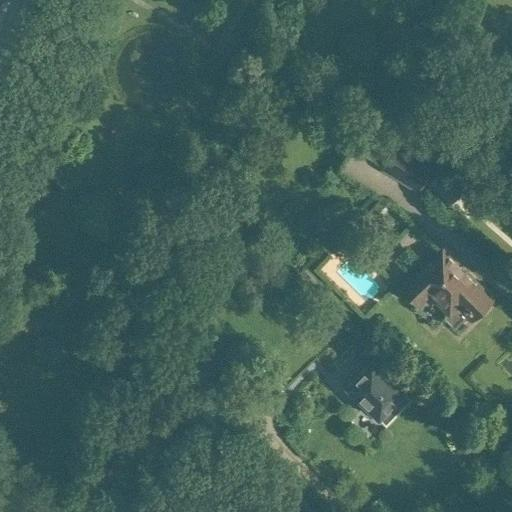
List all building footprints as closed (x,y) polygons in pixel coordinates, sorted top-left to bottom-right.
[(402,131),(398,138),(406,142),(410,136),(403,132),(402,131)] [(396,141),(379,169),(418,193),(435,166),(396,141)] [(449,204),(462,187),(438,169),(425,186),(449,204)] [(231,238),(219,252),(238,268),(250,254),(231,238)] [(402,289),(402,290),(416,304),(427,293),(433,299),(435,298),(449,311),(444,316),(454,326),(467,313),(472,318),(492,298),(442,248),(402,289)] [(292,277),(310,291),(318,280),(300,266),(292,277)] [(38,362),(70,358),(67,331),(35,335),(38,362)] [(355,357),(362,364),(373,353),(366,346),(355,357)] [(347,386),(363,402),(378,416),(402,391),(385,374),(389,371),(376,359),(372,363),(371,362),(347,386)] [(254,468),(268,453),(246,432),(232,446),(254,468)] [(228,506),(241,486),(216,470),(203,489),(228,506)] [(251,511),(284,511),(288,508),(271,492),(251,511)] [(123,495),(117,502),(127,511),(133,504),(123,495)]
